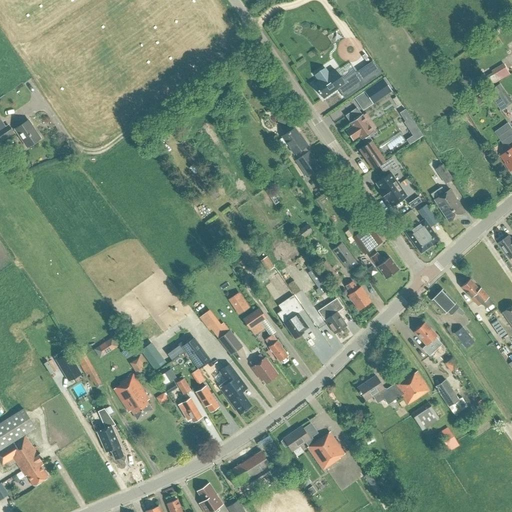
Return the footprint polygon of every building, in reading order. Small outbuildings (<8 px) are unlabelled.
[(341,23),(332,27),(337,37),(346,33),(341,23)] [(510,74),(504,63),(491,70),(493,73),(486,77),(491,86),(510,74)] [(344,83),(334,69),(328,74),(324,68),(315,75),(319,80),(313,84),(323,98),(344,83)] [(381,78),(364,90),(373,103),(390,91),(381,78)] [(511,101),(499,83),(489,91),(487,92),(500,111),(511,102),(511,101)] [(380,115),(387,111),(392,119),(388,122),(386,119),(381,122),(386,130),(405,118),(400,110),(405,107),(395,92),(390,95),(380,102),(381,103),(375,107),(380,115)] [(345,130),(352,140),(358,136),(361,139),(374,130),(362,113),(349,122),(351,125),(345,130)] [(27,147),(40,138),(28,120),(14,129),(27,147)] [(8,125),(4,128),(0,121),(0,140),(13,132),(8,125)] [(511,141),(511,128),(508,123),(495,132),(508,151),(501,155),(506,163),(505,164),(510,171),(511,170),(511,147),(511,148),(508,144),(511,141)] [(305,153),(302,148),(307,144),(303,138),(302,139),(294,127),(281,136),(294,154),(295,153),(298,158),(295,160),(306,176),(318,168),(313,161),(314,160),(308,151),(305,153)] [(372,168),(384,160),(371,141),(359,149),(372,168)] [(399,167),(391,156),(386,160),(394,171),(399,167)] [(453,179),(443,164),(436,168),(435,169),(445,184),(453,179)] [(398,184),(391,173),(375,183),(380,190),(379,190),(382,195),(398,184)] [(327,177),(321,181),(327,189),(333,186),(327,177)] [(391,206),(406,195),(398,184),(382,195),(385,200),(386,199),(391,206)] [(340,190),(336,185),(331,188),(335,194),(340,190)] [(448,221),(464,211),(449,189),(434,200),(448,221)] [(430,226),(438,221),(426,204),(417,210),(423,219),(424,219),(430,226)] [(423,219),(405,232),(420,253),(439,240),(430,226),(424,219),(423,219)] [(373,230),(370,225),(361,232),(355,224),(347,229),(353,237),(352,238),(364,254),(381,241),(378,237),(379,236),(377,232),(374,229),(373,230)] [(302,238),(312,230),(309,226),(299,233),(302,238)] [(511,239),(509,235),(498,243),(510,259),(511,257),(511,239)] [(342,242),(331,249),(347,271),(358,264),(342,242)] [(278,243),(266,251),(283,277),(295,269),(278,243)] [(389,257),(383,261),(376,252),(370,257),(376,266),(386,278),(397,270),(397,268),(389,257)] [(266,256),(259,261),(267,272),(274,267),(266,256)] [(333,279),(337,276),(325,260),(321,263),(333,279)] [(309,271),(320,286),(325,282),(315,267),(309,271)] [(480,288),(479,289),(469,279),(461,287),(476,304),(478,305),(479,304),(480,304),(484,309),(492,302),(480,288)] [(358,309),(370,301),(360,287),(357,289),(352,281),(345,286),(350,293),(348,295),(349,297),(348,298),(351,301),(352,301),(358,309)] [(450,316),(455,311),(458,308),(454,303),(455,302),(442,289),(431,300),(444,313),(446,311),(450,316)] [(282,309),(284,313),(280,316),(284,322),(283,323),(294,338),(303,332),(303,331),(308,327),(304,322),(299,325),(293,317),(303,309),(297,299),(282,309)] [(336,299),(318,311),(334,334),(346,325),(337,311),(342,307),(336,299)] [(275,314),(266,300),(263,302),(272,316),(275,314)] [(511,325),(511,305),(502,312),(511,325)] [(266,318),(259,307),(242,319),(253,336),(264,328),(260,322),(266,318)] [(436,348),(441,344),(435,336),(436,335),(430,328),(430,329),(424,323),(419,327),(418,327),(416,329),(415,331),(414,332),(426,344),(429,341),(436,348)] [(464,348),(472,342),(462,328),(453,334),(464,348)] [(242,346),(229,330),(218,339),(230,354),(242,346)] [(268,346),(279,361),(281,360),(282,362),(287,358),(286,356),(287,355),(281,346),(277,340),(276,340),(272,334),(269,336),(268,334),(263,337),(269,345),(268,346)] [(93,349),(98,358),(116,346),(111,337),(93,349)] [(190,337),(182,343),(181,341),(171,348),(178,357),(186,351),(199,370),(209,362),(190,337)] [(101,385),(79,348),(71,352),(84,376),(87,374),(95,388),(101,385)] [(247,350),(243,353),(248,359),(252,356),(247,350)] [(67,353),(55,360),(67,380),(79,373),(67,353)] [(128,363),(137,376),(149,369),(139,355),(128,363)] [(266,383),(277,374),(265,357),(251,367),(261,380),(263,379),(266,383)] [(445,363),(444,364),(450,371),(458,365),(452,358),(445,363)] [(228,363),(221,369),(217,371),(226,383),(218,388),(238,415),(251,406),(240,392),(246,388),(228,363)] [(174,364),(161,371),(166,380),(179,374),(174,364)] [(206,380),(199,370),(199,369),(194,373),(201,384),(206,380)] [(410,375),(409,374),(392,385),(391,385),(399,396),(400,395),(406,405),(408,403),(410,405),(412,404),(410,402),(429,390),(417,371),(410,375)] [(137,419),(152,409),(145,398),(147,397),(133,374),(119,383),(120,384),(113,389),(127,410),(130,408),(137,419)] [(385,390),(383,388),(375,375),(357,387),(365,400),(372,396),(375,399),(380,401),(384,398),(387,404),(399,396),(391,385),(385,390)] [(183,394),(190,390),(183,378),(176,382),(183,394)] [(435,386),(448,406),(454,415),(467,407),(461,397),(458,399),(445,379),(435,386)] [(160,392),(164,399),(171,394),(167,388),(160,392)] [(210,412),(218,406),(207,389),(202,392),(205,397),(202,399),(210,412)] [(193,422),(201,417),(190,397),(178,404),(188,421),(191,419),(193,422)] [(439,419),(431,408),(428,402),(411,413),(422,430),(439,419)] [(43,464),(24,434),(35,427),(23,408),(0,422),(0,462),(2,465),(4,463),(7,467),(16,462),(25,476),(26,475),(33,485),(47,476),(40,466),(43,464)] [(372,424),(358,432),(361,438),(375,430),(372,424)] [(111,451),(114,459),(123,455),(120,448),(121,448),(111,426),(97,432),(105,451),(111,449),(112,451),(111,451)] [(283,438),(283,439),(281,441),(285,446),(288,445),(292,451),(310,439),(301,426),(283,438)] [(458,445),(451,434),(446,427),(436,434),(447,452),(458,445)] [(339,457),(344,454),(329,432),(307,447),(324,472),(326,470),(324,468),(339,458),(339,457)] [(128,444),(134,461),(139,459),(134,442),(128,444)] [(251,486),(273,472),(269,465),(260,451),(227,471),(237,486),(247,479),(251,486)] [(374,490),(383,484),(373,470),(364,475),(374,490)] [(314,491),(319,488),(315,481),(310,484),(314,491)] [(210,511),(222,504),(220,501),(209,483),(197,491),(203,501),(199,503),(204,511),(210,511)] [(181,511),(177,499),(166,503),(169,511),(181,511)] [(226,508),(228,511),(243,511),(236,501),(226,508)]
